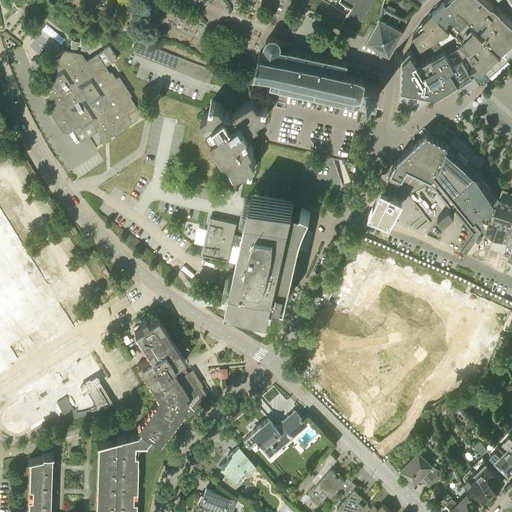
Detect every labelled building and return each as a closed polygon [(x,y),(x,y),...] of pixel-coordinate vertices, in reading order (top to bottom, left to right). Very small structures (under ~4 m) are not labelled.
[(338,0),(351,8),(346,15),(360,25),(376,0),(338,0)] [(489,63),(501,52),(487,38),(446,0),(444,0),(432,12),(472,52),(482,68),(489,63)] [(446,0),(487,38),(501,52),(511,41),(511,19),(489,0),(446,0)] [(381,15),(372,31),(367,39),(389,52),(407,19),(382,5),(379,13),(381,15)] [(482,68),(472,52),(432,12),(423,21),(426,26),(413,33),(421,47),(430,42),(438,37),(455,65),(451,67),(459,82),(482,68)] [(278,36),(277,36),(276,36),(275,35),(274,35),(273,35),(272,35),(271,35),(269,36),(268,37),(267,38),(266,39),(266,40),(266,41),(264,53),(260,52),(256,71),(273,75),(271,85),(278,86),(355,104),(356,104),(357,104),(358,103),(359,103),(360,102),(360,101),(361,101),(361,100),(361,99),(361,98),(361,97),(361,96),(360,96),(360,95),(359,94),(361,94),(362,93),(362,92),(365,78),(379,81),(381,72),(370,70),(371,67),(290,49),(291,41),(283,40),(283,41),(281,41),(281,40),(281,39),(280,38),(279,37),(278,37),(278,36)] [(437,53),(419,63),(410,48),(402,57),(401,89),(437,96),(460,82),(459,82),(451,67),(455,65),(438,37),(430,42),(437,53)] [(213,70),(137,41),(133,52),(209,81),(213,70)] [(117,58),(109,45),(104,48),(112,61),(117,58)] [(139,110),(117,76),(113,78),(97,53),(86,60),(82,53),(66,50),(51,60),(47,76),(52,82),(47,85),(46,90),(55,103),(50,106),(49,111),(62,131),(67,132),(72,129),(74,132),(91,121),(103,140),(137,118),(139,110)] [(382,82),(379,81),(365,78),(362,92),(379,96),(382,82)] [(254,149),(250,142),(247,138),(248,132),(253,129),(259,125),(257,122),(266,116),(268,107),(258,105),(254,98),(233,111),(232,112),(228,111),(226,112),(221,103),(211,101),(209,110),(202,115),(238,171),(243,167),(245,166),(254,168),(256,159),(251,150),(254,149)] [(332,157),(344,159),(352,124),(285,109),(286,103),(277,101),(269,139),(329,152),(328,156),(332,157)] [(394,192),(396,188),(406,193),(407,192),(431,181),(438,161),(438,160),(439,153),(443,155),(449,141),(428,130),(396,159),(382,187),(394,192)] [(407,192),(415,202),(415,203),(414,204),(415,205),(415,206),(416,207),(417,207),(418,207),(419,207),(430,219),(438,212),(460,195),(455,189),(479,168),(449,141),(443,155),(439,153),(438,160),(438,161),(431,181),(407,192)] [(323,187),(342,177),(332,160),(318,167),(316,163),(310,167),(309,164),(301,168),(312,190),(322,185),(323,187)] [(473,232),(478,228),(481,222),(493,201),(496,194),(482,173),(481,171),(480,170),(479,168),(455,189),(460,195),(438,212),(443,219),(454,209),(473,232)] [(370,211),(390,219),(403,196),(394,192),(382,187),(370,211)] [(239,250),(230,288),(228,297),(229,298),(228,301),(258,307),(255,319),(267,322),(273,297),(276,298),(276,299),(286,301),(299,243),(300,240),(300,238),(301,234),(302,230),(304,226),(305,222),(307,218),(309,214),(311,210),(294,201),(252,192),(242,234),(236,233),(238,221),(210,215),(201,255),(229,261),(232,249),(239,250)] [(508,243),(507,246),(511,247),(511,202),(499,198),(496,207),(491,219),(501,223),(501,224),(507,226),(506,230),(502,240),(503,241),(508,243)] [(489,220),(484,232),(502,240),(506,230),(507,226),(501,224),(501,223),(491,219),(490,219),(489,220)] [(473,232),(477,237),(481,230),(478,228),(473,232)] [(484,366),(506,307),(464,291),(346,248),(324,305),(329,306),(315,343),(310,340),(304,345),(308,351),(305,361),(323,385),(321,392),(334,397),(338,402),(335,409),(347,413),(368,442),(375,444),(402,424),(416,385),(436,392),(442,374),(459,380),(463,369),(469,364),(481,369),(484,366)] [(496,267),(504,271),(509,258),(502,256),(501,255),(496,267)] [(159,399),(136,428),(140,430),(150,438),(158,444),(184,412),(188,415),(200,401),(205,393),(201,385),(202,384),(196,374),(187,379),(184,374),(177,377),(171,367),(174,365),(174,366),(185,360),(157,316),(148,321),(145,317),(140,319),(143,324),(134,330),(151,357),(147,359),(147,358),(137,364),(159,399)] [(251,432),(242,440),(249,448),(258,440),(262,445),(260,446),(268,457),(306,424),(294,410),(280,422),(281,423),(276,427),(268,418),(259,425),(251,432)] [(49,511),(51,454),(53,454),(52,453),(48,454),(42,453),(42,455),(27,458),(28,459),(29,459),(27,511),(135,511),(138,448),(141,444),(146,444),(146,443),(150,438),(140,430),(137,433),(96,442),(96,443),(98,443),(95,511),(49,511)] [(499,444),(511,457),(511,436),(509,433),(499,444)] [(511,457),(499,444),(489,454),(509,473),(511,470),(511,457)] [(248,474),(255,465),(245,453),(238,446),(229,453),(231,455),(223,464),(222,464),(221,465),(222,466),(220,467),(228,473),(222,480),(224,482),(225,482),(232,490),(238,484),(232,479),(242,469),(248,474)] [(420,476),(430,486),(443,473),(437,467),(432,472),(428,468),(433,464),(426,457),(419,450),(401,468),(415,482),(420,476)] [(343,492),(352,481),(352,480),(346,475),(343,477),(341,475),(339,477),(334,472),(335,470),(333,468),(335,466),(333,464),(338,459),(329,451),(322,458),(315,467),(319,470),(316,474),(312,471),(298,487),(305,493),(315,482),(316,483),(314,485),(318,489),(316,491),(323,497),(328,492),(331,496),(339,486),(343,490),(342,491),(343,492)] [(475,470),(496,493),(502,487),(502,486),(503,486),(503,485),(502,484),(501,483),(503,480),(497,474),(498,472),(485,460),(475,470)] [(465,485),(468,489),(475,496),(477,494),(484,500),(486,498),(487,499),(488,500),(489,500),(490,500),(496,493),(475,470),(464,481),(465,485)] [(358,511),(362,509),(365,511),(370,507),(367,504),(368,503),(361,497),(361,496),(357,493),(358,491),(358,490),(360,488),(352,481),(343,492),(347,495),(337,507),(342,511),(358,511)] [(210,507),(207,511),(231,511),(232,511),(236,502),(234,499),(215,491),(205,487),(202,495),(203,495),(200,502),(198,502),(197,504),(200,505),(201,503),(210,507)] [(457,501),(468,511),(474,511),(476,510),(476,509),(479,506),(471,499),(472,498),(467,492),(457,501)] [(468,511),(457,501),(456,502),(452,497),(445,504),(450,509),(447,511),(468,511)]
